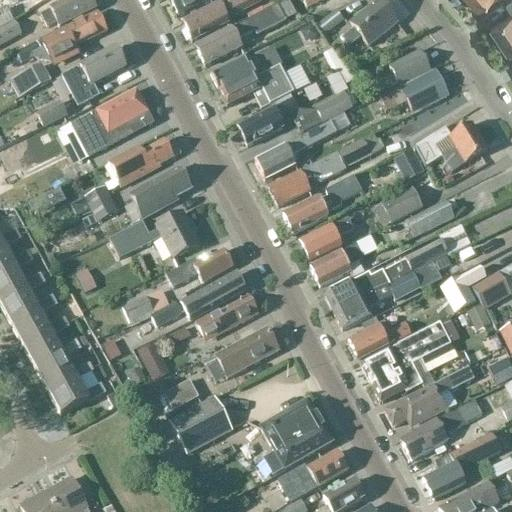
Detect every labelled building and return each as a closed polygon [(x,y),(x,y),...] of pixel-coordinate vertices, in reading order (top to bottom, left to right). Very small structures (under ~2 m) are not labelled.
[(0,0),(0,31),(13,24),(0,0)] [(59,31),(95,13),(89,0),(75,0),(50,13),(51,14),(41,19),(47,31),(57,26),(59,31)] [(169,0),(168,1),(178,20),(210,4),(209,3),(215,0),(216,1),(218,0),(169,0)] [(261,8),(256,0),(233,0),(182,26),(192,46),(228,28),(223,19),(229,16),(232,23),(261,8)] [(330,0),(301,0),(307,12),(330,0)] [(466,0),(475,10),(486,0),(466,0)] [(511,0),(505,5),(511,15),(490,29),(506,54),(511,50),(511,0)] [(368,50),(397,28),(378,5),(350,27),(354,32),(341,42),(348,51),(361,41),(368,50)] [(249,23),(195,51),(205,71),(241,52),(237,44),(255,35),(257,39),(286,24),(277,8),(249,23)] [(317,29),(325,39),(343,24),(335,15),(317,29)] [(37,46),(16,57),(21,66),(32,60),(33,62),(52,66),(54,71),(82,57),(79,50),(107,36),(97,17),(67,32),(66,31),(41,43),(40,43),(44,51),(41,52),(37,46)] [(14,26),(0,33),(0,49),(21,38),(14,26)] [(316,40),(311,30),(300,35),(305,46),(316,40)] [(93,89),(125,72),(114,52),(62,80),(78,111),(99,100),(93,89)] [(323,59),(333,78),(345,72),(332,54),(323,59)] [(388,70),(398,91),(430,75),(420,55),(388,70)] [(258,60),(247,65),(246,62),(210,80),(218,95),(221,99),(256,81),(266,76),(258,60)] [(52,86),(43,69),(12,85),(21,102),(52,86)] [(256,81),(221,99),(227,111),(252,98),(261,113),(293,96),(293,97),(299,94),(308,89),(299,71),(284,79),(279,70),(267,77),(266,76),(256,81)] [(351,70),(338,76),(345,88),(357,82),(351,70)] [(448,101),(435,75),(399,93),(412,119),(448,101)] [(79,124),(70,129),(79,146),(88,162),(118,146),(154,127),(136,94),(94,117),(79,124)] [(345,99),(316,114),(323,127),(351,112),(345,99)] [(292,103),(237,132),(247,151),(283,132),(279,125),(298,115),(292,103)] [(36,118),(44,132),(66,120),(59,106),(36,118)] [(330,127),(299,143),(255,166),(265,185),(295,169),(290,161),(335,137),(330,127)] [(444,134),(414,152),(427,173),(443,163),(453,178),(466,170),(465,168),(487,154),(471,128),(449,142),(444,134)] [(172,162),(163,145),(141,157),(138,152),(108,167),(121,192),(160,171),(159,169),(172,162)] [(361,145),(324,164),(268,192),(278,211),(309,196),(304,188),(313,183),(314,184),(321,187),(345,175),(344,172),(369,160),(361,145)] [(131,199),(143,223),(159,214),(158,211),(190,194),(179,173),(131,199)] [(326,195),(329,201),(319,206),(317,202),(282,219),(292,239),(327,221),(325,217),(340,210),(338,207),(361,196),(354,182),(326,195)] [(91,214),(111,204),(104,192),(84,202),(86,204),(91,214)] [(379,209),(380,211),(374,213),(383,232),(389,229),(390,230),(422,215),(411,193),(379,209)] [(86,204),(71,211),(77,222),(91,214),(86,204)] [(111,204),(91,214),(98,227),(117,217),(111,204)] [(404,226),(413,244),(454,223),(445,206),(404,226)] [(123,236),(108,244),(118,264),(133,256),(161,242),(172,264),(199,250),(193,237),(196,235),(190,224),(187,226),(183,217),(156,231),(157,234),(149,239),(142,226),(123,235),(123,236)] [(447,228),(455,250),(477,241),(468,220),(447,228)] [(336,243),(354,234),(348,222),(299,246),(303,254),(302,257),(305,263),(308,264),(310,267),(340,251),(336,243)] [(366,238),(372,252),(384,247),(378,233),(366,238)] [(0,250),(4,249),(5,251),(20,243),(16,234),(0,242),(0,241),(0,250)] [(372,258),(366,245),(356,249),(351,251),(339,257),(339,256),(309,271),(320,291),(350,276),(347,270),(361,263),(362,264),(363,263),(363,262),(372,258)] [(354,286),(325,301),(334,318),(362,303),(377,295),(388,290),(412,278),(433,267),(445,261),(448,259),(440,245),(405,263),(406,265),(381,278),(369,284),(367,279),(354,287),(354,286)] [(12,264),(5,251),(4,249),(0,250),(0,279),(16,271),(17,273),(33,265),(28,256),(12,264)] [(203,288),(232,272),(223,255),(198,268),(195,263),(166,279),(173,292),(198,279),(203,288)] [(445,261),(433,267),(437,276),(450,269),(445,261)] [(24,287),(17,273),(16,271),(0,279),(0,308),(28,293),(29,295),(45,287),(40,278),(24,287)] [(448,288),(454,299),(448,303),(455,317),(476,306),(468,292),(485,283),(478,272),(448,288)] [(85,298),(96,292),(86,273),(75,279),(85,298)] [(235,278),(180,308),(190,325),(245,296),(235,278)] [(362,303),(334,318),(342,335),(371,320),(367,312),(381,304),(392,299),(395,305),(420,292),(412,278),(388,290),(377,295),(362,303)] [(498,279),(472,294),(481,309),(507,294),(498,279)] [(152,291),(158,306),(174,300),(169,285),(152,291)] [(28,293),(0,308),(0,309),(12,331),(40,315),(41,317),(57,309),(52,300),(37,309),(29,295),(28,293)] [(204,347),(228,333),(258,318),(248,301),(219,317),(218,314),(194,328),(204,347)] [(146,302),(122,313),(128,328),(153,316),(146,302)] [(151,321),(156,332),(181,318),(175,308),(167,312),(155,319),(151,321)] [(466,318),(476,337),(490,330),(481,311),(466,318)] [(40,315),(12,331),(24,353),(52,337),(54,340),(69,331),(64,322),(49,331),(41,317),(40,315)] [(358,365),(410,338),(405,327),(388,335),(384,327),(377,330),(375,326),(364,331),(366,336),(348,345),(358,365)] [(416,340),(360,368),(380,407),(406,394),(407,396),(422,389),(419,384),(430,378),(429,376),(423,363),(450,348),(439,327),(416,340)] [(511,361),(511,327),(498,335),(511,362),(511,361)] [(185,333),(169,341),(173,349),(189,342),(185,333)] [(278,356),(266,333),(215,360),(216,362),(205,368),(216,388),(226,382),(227,383),(278,356)] [(145,341),(155,379),(172,374),(162,336),(145,341)] [(61,353),(54,340),(52,337),(24,353),(36,375),(64,359),(66,362),(81,353),(80,352),(80,351),(76,344),(61,353)] [(85,340),(76,344),(80,351),(80,352),(89,347),(85,340)] [(64,359),(36,375),(48,397),(76,381),(78,384),(93,375),(88,366),(73,375),(66,362),(64,359)] [(487,373),(496,391),(511,383),(511,373),(507,363),(487,373)] [(135,391),(147,384),(139,371),(128,377),(135,391)] [(415,399),(384,415),(393,432),(407,424),(411,433),(412,433),(417,430),(445,415),(437,400),(448,394),(448,396),(473,383),(467,372),(432,390),(415,399)] [(76,381),(48,397),(60,420),(88,405),(89,407),(105,397),(101,388),(85,397),(78,384),(76,381)] [(173,415),(198,401),(189,385),(164,398),(173,415)] [(115,397),(107,401),(113,411),(121,407),(115,397)] [(232,435),(214,402),(169,426),(186,459),(232,435)] [(444,439),(482,419),(476,408),(474,405),(451,418),(451,417),(436,425),(400,444),(412,465),(447,445),(444,439)] [(511,405),(500,411),(508,426),(511,424),(511,405)] [(272,481),(331,448),(308,406),(261,433),(274,456),(262,463),(272,481)] [(435,466),(439,475),(422,484),(433,504),(464,488),(458,475),(474,467),(475,469),(487,463),(487,464),(501,458),(491,439),(449,460),(449,459),(435,466)] [(304,470),(275,487),(288,509),(347,475),(336,456),(306,473),(304,470)] [(86,511),(71,483),(46,497),(53,511),(86,511)] [(348,511),(363,503),(353,485),(323,502),(327,511),(324,511),(348,511)] [(470,497),(440,511),(487,511),(498,507),(488,489),(470,498),(470,497)] [(53,511),(46,497),(20,510),(21,511),(53,511)]
